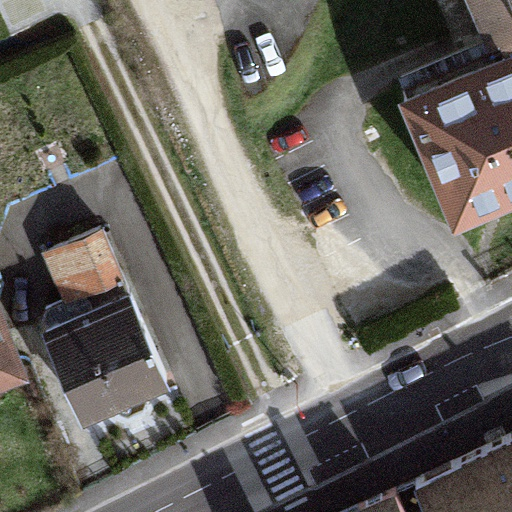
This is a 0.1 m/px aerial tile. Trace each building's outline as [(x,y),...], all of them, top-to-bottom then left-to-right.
[(511,0),(478,0),(496,42),(403,83),(454,205),(511,180),(511,0)] [(45,324),(82,409),(165,373),(92,203),(57,218),(66,237),(46,246),(62,283),(81,275),(86,286),(94,303),(47,323),(45,324)] [(42,312),(47,323),(94,303),(86,286),(45,304),(42,312)] [(0,374),(21,366),(0,313),(0,374)] [(430,511),(511,511),(511,429),(414,477),(430,511)] [(406,511),(395,485),(334,511),(406,511)]
